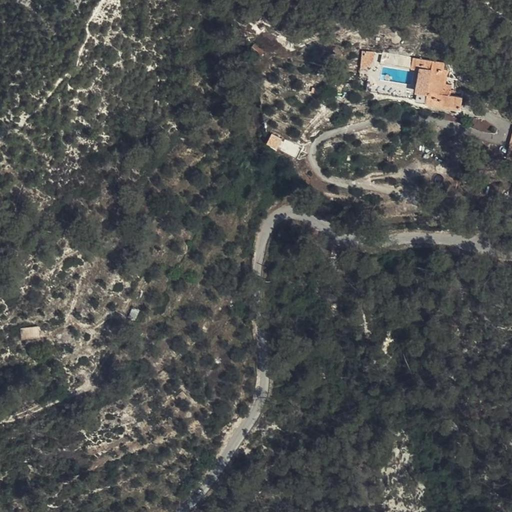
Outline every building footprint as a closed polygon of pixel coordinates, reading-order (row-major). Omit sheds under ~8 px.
[(376,53),(366,52),(364,66),(366,67),(368,67),(370,67),(372,66),(374,65),(376,63),(376,60),(376,58),(376,56),(376,54),(376,53)] [(444,90),(444,85),(446,71),(443,70),(444,63),(410,58),(410,70),(423,72),(431,73),(429,88),(427,105),(462,110),(463,99),(455,98),(450,97),(450,92),(444,90)] [(431,73),(423,72),(421,87),(429,88),(431,73)] [(420,100),(421,87),(378,82),(378,83),(377,89),(377,95),(420,100)] [(419,104),(427,105),(429,88),(421,87),(420,100),(419,104)]
